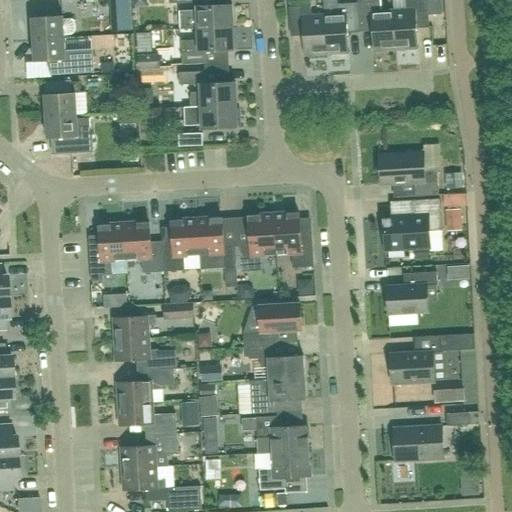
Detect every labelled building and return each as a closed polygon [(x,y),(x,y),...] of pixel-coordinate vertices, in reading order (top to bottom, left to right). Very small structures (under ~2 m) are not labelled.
[(131,0),(111,0),(112,17),(132,15),(131,0)] [(323,15),(326,55),(348,53),(347,29),(359,28),(357,3),(336,4),(335,0),(323,1),(323,15)] [(357,0),(357,3),(359,28),(371,27),(372,52),(395,50),(392,10),(380,11),(379,2),(376,2),(376,0),(357,0)] [(392,10),(395,50),(417,49),(416,24),(428,23),(426,0),(404,0),(405,10),(392,10)] [(303,56),(326,55),(323,15),(323,1),(322,1),(323,15),(311,16),(310,6),(288,8),(290,32),(302,31),(303,56)] [(32,40),(63,38),(63,35),(72,34),(74,32),(74,22),(71,20),(62,20),(62,16),(67,16),(66,5),(58,6),(58,16),(31,18),(32,40)] [(197,28),(197,29),(232,28),(231,5),(196,6),(196,11),(179,12),(180,28),(197,28)] [(233,51),(232,28),(197,29),(197,40),(181,41),(182,65),(206,64),(205,52),(233,51)] [(64,55),(63,38),(32,40),(34,62),(49,61),(50,74),(92,72),(91,53),(64,55)] [(170,68),(169,55),(137,56),(137,70),(170,68)] [(200,107),(235,105),(234,82),(206,84),(206,72),(178,73),(178,85),(199,84),(200,93),(191,93),(191,108),(200,107)] [(45,117),(76,115),(75,93),(79,93),(79,82),(70,82),(71,93),(44,95),(45,117)] [(236,128),(235,105),(200,107),(191,108),(184,108),(185,124),(201,124),(201,130),(236,128)] [(76,115),(45,117),(47,155),(92,153),(91,134),(89,134),(88,119),(76,119),(76,115)] [(133,132),(133,115),(118,115),(119,133),(133,132)] [(202,146),(202,134),(178,134),(178,147),(202,146)] [(439,170),(437,144),(423,145),(423,153),(378,155),(380,185),(413,183),(414,197),(438,195),(436,171),(439,170)] [(459,188),(459,173),(443,174),(444,189),(459,188)] [(441,231),(439,199),(412,201),(413,215),(390,216),(390,218),(382,219),(384,251),(410,249),(410,246),(429,245),(429,231),(441,231)] [(459,230),(458,209),(444,210),(445,231),(459,230)] [(273,214),(276,255),(291,254),(292,268),(313,267),(311,240),(300,240),(298,213),(273,214)] [(260,256),(276,255),(273,214),(248,216),(250,244),(239,244),(240,272),(261,270),(260,256)] [(221,218),(196,219),(198,255),(199,255),(200,269),(226,268),(227,286),(237,286),(234,242),(223,243),(221,218)] [(162,247),(163,272),(200,269),(199,255),(198,255),(196,219),(171,221),(173,246),(162,247)] [(142,273),(163,272),(162,247),(150,248),(148,222),(123,224),(126,260),(141,259),(142,273)] [(110,261),(126,260),(123,224),(98,225),(100,251),(89,251),(91,281),(102,281),(102,276),(111,275),(110,261)] [(474,287),(473,264),(442,265),(443,289),(474,287)] [(438,301),(437,285),(436,272),(411,273),(411,286),(386,287),(387,314),(427,312),(427,302),(438,301)] [(129,294),(104,296),(105,309),(130,307),(129,294)] [(193,318),(192,303),(162,305),(163,320),(193,318)] [(201,323),(226,322),(225,303),(200,304),(201,323)] [(247,348),(274,346),(273,331),(301,330),(299,304),(258,307),(260,332),(243,333),(244,348),(247,348)] [(113,340),(149,338),(148,326),(156,325),(155,316),(112,318),(113,340)] [(474,349),(473,334),(439,336),(440,351),(474,349)] [(149,350),(149,338),(113,340),(115,362),(147,360),(147,370),(172,369),(172,368),(176,368),(175,350),(157,351),(157,350),(149,350)] [(274,346),(247,348),(248,359),(259,359),(260,368),(268,367),(269,380),(304,377),(302,356),(273,357),(272,346),(274,346)] [(433,382),(432,352),(389,354),(391,384),(433,382)] [(0,377),(11,377),(10,356),(0,356),(0,377)] [(221,381),(220,366),(199,367),(200,382),(221,381)] [(117,405),(152,402),(152,390),(160,390),(159,386),(173,385),(172,369),(147,370),(148,381),(116,383),(117,405)] [(11,377),(0,377),(0,411),(7,411),(6,398),(12,398),(11,377)] [(305,399),(304,377),(269,380),(269,381),(250,382),(251,414),(276,412),(276,401),(305,399)] [(211,399),(211,384),(198,384),(199,414),(215,413),(214,399),(211,399)] [(444,401),(465,402),(466,392),(445,391),(444,401)] [(152,402),(117,405),(118,426),(148,425),(148,435),(176,434),(175,414),(153,415),(152,402)] [(471,425),(470,412),(445,414),(446,426),(471,425)] [(257,439),(257,452),(272,452),(272,453),(308,451),(306,426),(281,427),(280,416),(255,418),(257,439)] [(220,454),(217,418),(203,419),(206,455),(220,454)] [(0,457),(16,457),(15,436),(10,436),(9,424),(0,424),(0,457)] [(442,459),(440,426),(393,429),(395,461),(442,459)] [(156,467),(166,467),(166,454),(177,454),(176,434),(148,435),(149,446),(120,447),(121,469),(156,467)] [(272,452),(257,452),(260,490),(285,489),(284,477),(309,476),(308,451),(272,453),(272,452)] [(16,457),(0,457),(0,491),(12,491),(11,478),(17,478),(16,457)] [(225,478),(225,460),(212,460),(212,478),(225,478)] [(121,469),(122,491),(151,490),(152,501),(169,500),(169,511),(170,511),(200,510),(199,486),(175,488),(165,488),(165,479),(157,480),(156,467),(121,469)]
